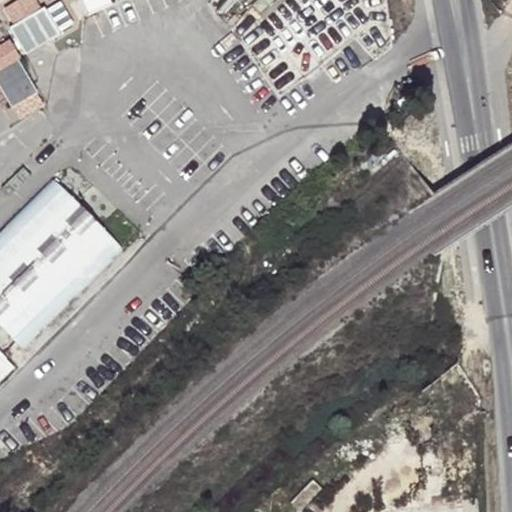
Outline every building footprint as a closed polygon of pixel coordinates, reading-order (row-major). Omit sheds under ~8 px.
[(0,19),(36,85),(53,75),(38,47),(76,27),(63,2),(42,13),(35,0),(22,0),(0,12),(0,19)] [(109,0),(82,0),(79,1),(86,17),(112,5),(109,0)] [(6,43),(0,46),(0,72),(18,63),(6,43)] [(11,104),(21,121),(45,108),(35,91),(11,104)] [(55,183),(0,237),(0,328),(21,350),(51,320),(122,249),(55,183)] [(0,378),(12,369),(0,352),(0,378)]
